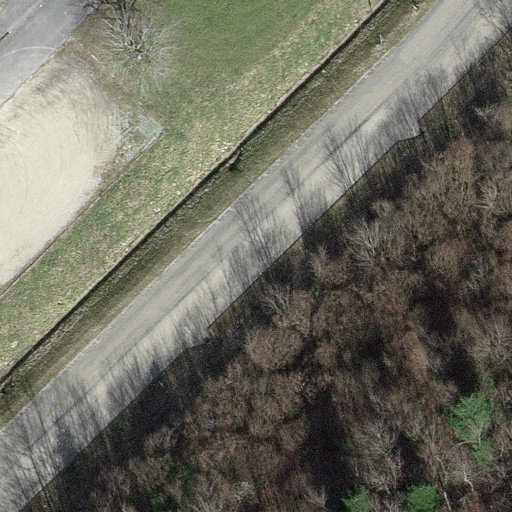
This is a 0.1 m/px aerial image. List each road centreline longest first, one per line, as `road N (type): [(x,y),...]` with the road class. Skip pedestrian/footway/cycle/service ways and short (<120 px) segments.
road 1 (unclassified): [(3,511),(504,0)]
road 2 (track): [(511,173),(454,162),(401,113)]
